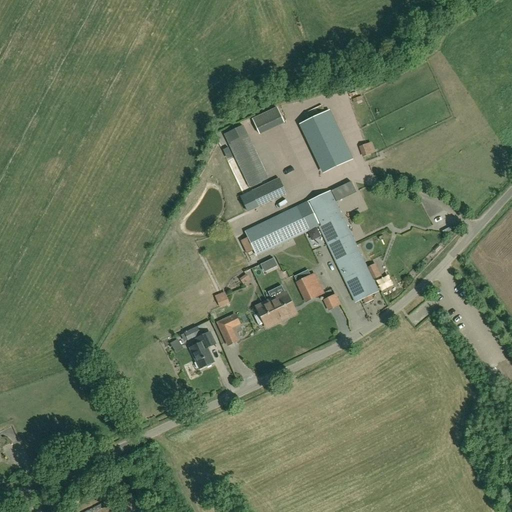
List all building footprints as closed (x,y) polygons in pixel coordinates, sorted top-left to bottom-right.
[(260,135),(284,123),(277,108),(253,119),(260,135)] [(352,159),(329,111),(302,124),(325,172),(352,159)] [(249,187),(268,178),(241,120),(221,129),(249,187)] [(359,147),(362,157),(374,153),(371,143),(359,147)] [(259,206),(286,193),(279,178),(251,191),(259,206)] [(359,253),(334,200),(344,195),(340,187),(330,192),(307,203),(308,203),(298,208),(298,207),(245,232),(257,256),(309,230),(318,225),(336,264),(355,302),(363,298),(365,303),(372,300),(370,295),(378,291),(372,280),(380,276),(375,264),(367,268),(359,253)] [(442,225),(447,235),(458,229),(453,220),(442,225)] [(202,244),(205,250),(212,246),(209,240),(202,244)] [(273,259),(268,261),(271,269),(277,266),(273,259)] [(244,283),(249,279),(246,274),(240,279),(244,283)] [(306,302),(317,297),(324,293),(315,274),(308,278),(297,283),(306,302)] [(224,292),(221,293),(215,296),(217,303),(219,307),(229,303),(224,292)] [(267,328),(296,314),(286,293),(257,307),(267,328)] [(328,298),(332,310),(345,305),(341,294),(328,298)] [(219,333),(236,324),(231,314),(214,323),(218,332),(219,333)] [(197,327),(184,333),(188,341),(201,335),(197,327)] [(211,365),(211,363),(214,362),(207,348),(215,344),(210,332),(196,339),(199,344),(190,348),(200,368),(205,366),(207,367),(211,365)] [(177,350),(187,348),(184,339),(175,342),(177,350)]
